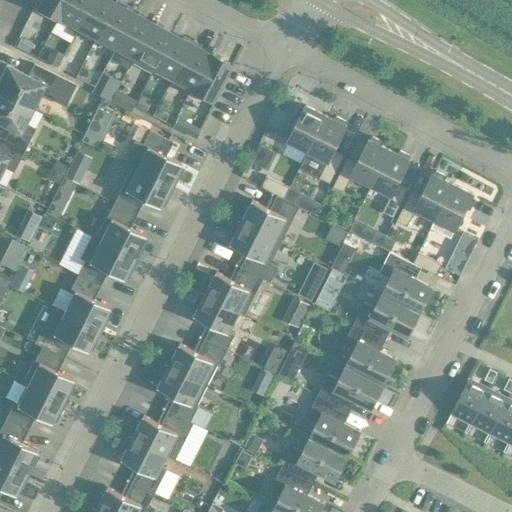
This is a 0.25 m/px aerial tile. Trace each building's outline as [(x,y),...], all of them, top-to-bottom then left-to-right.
[(54,22),(66,0),(40,0),(35,11),(54,22)] [(71,36),(90,0),(66,0),(54,22),(55,22),(57,18),(66,23),(64,32),(71,36)] [(107,0),(90,0),(71,36),(72,37),(76,28),(95,38),(113,3),(107,0)] [(113,3),(95,38),(114,48),(132,14),(113,3)] [(131,63),(151,24),(132,14),(114,48),(132,58),(129,62),(131,63)] [(151,24),(131,63),(150,73),(171,34),(151,24)] [(171,34),(150,73),(153,69),(171,79),(190,44),(171,34)] [(19,37),(14,47),(27,54),(31,47),(32,44),(19,37)] [(188,93),(209,54),(190,44),(171,79),(189,89),(187,93),(188,93)] [(48,53),(44,61),(56,67),(60,59),(48,53)] [(209,54),(188,93),(207,104),(228,65),(209,54)] [(66,64),(62,71),(74,77),(79,66),(68,60),(66,64)] [(5,65),(0,75),(0,93),(30,108),(38,93),(64,106),(74,85),(33,64),(27,76),(5,65)] [(79,66),(74,77),(86,83),(91,72),(79,66)] [(115,89),(108,101),(130,112),(133,107),(136,101),(115,89)] [(23,123),(30,108),(0,93),(0,123),(2,125),(0,128),(0,139),(23,150),(34,129),(23,123)] [(140,95),(134,106),(145,111),(151,100),(140,95)] [(307,151),(325,116),(305,105),(303,109),(299,107),(294,118),(297,120),(287,141),(307,151)] [(325,116),(307,151),(327,160),(318,178),(329,184),(341,160),(330,155),(345,126),(344,125),(346,122),(335,116),(333,120),(325,116)] [(176,117),(171,127),(195,138),(200,129),(176,117)] [(148,130),(130,167),(169,186),(172,178),(176,180),(181,169),(178,167),(179,165),(180,165),(180,164),(164,156),(171,142),(148,130)] [(351,175),(371,185),(388,150),(380,146),(382,142),(371,136),(369,140),(368,140),(353,169),(343,164),(331,187),(342,193),(351,175)] [(12,172),(23,150),(0,139),(0,168),(1,167),(12,172)] [(259,144),(250,161),(265,168),(273,151),(259,144)] [(388,150),(371,185),(390,195),(381,212),(392,218),(404,194),(394,189),(409,160),(408,159),(410,156),(398,150),(396,154),(388,150)] [(113,203),(135,214),(142,200),(158,208),(159,207),(158,207),(159,204),(163,206),(168,195),(165,194),(169,186),(130,167),(130,168),(113,203)] [(68,168),(63,177),(78,184),(82,175),(68,168)] [(415,209),(434,219),(452,184),(444,180),(446,176),(434,170),(432,174),(417,203),(407,198),(395,221),(406,227),(415,209)] [(289,187),(265,175),(260,186),(276,195),(283,198),(289,187)] [(452,184),(434,219),(443,223),(440,233),(450,238),(465,208),(468,210),(474,199),(470,197),(472,194),(452,184)] [(251,201),(247,208),(244,206),(238,220),(237,219),(236,220),(281,242),(299,207),(283,198),(276,195),(269,209),(251,200),(251,201)] [(50,202),(44,212),(57,219),(62,208),(50,202)] [(90,236),(133,258),(135,253),(138,254),(145,241),(142,239),(143,237),(144,236),(128,228),(135,214),(113,203),(106,217),(105,216),(94,238),(90,236)] [(385,234),(354,218),(348,230),(380,246),(385,234)] [(21,219),(14,235),(29,242),(36,227),(21,219)] [(281,242),(236,220),(236,221),(237,221),(230,234),(233,236),(230,243),(229,243),(229,244),(247,253),(240,266),(262,278),(269,282),(277,267),(270,263),(281,242)] [(462,231),(456,244),(470,251),(477,238),(462,231)] [(77,275),(99,286),(106,272),(122,280),(122,279),(123,276),(126,278),(133,264),(130,263),(133,258),(90,236),(78,259),(83,261),(77,275)] [(386,237),(381,246),(389,251),(394,241),(386,237)] [(342,272),(354,248),(342,242),(331,266),(342,272)] [(382,293),(419,312),(431,287),(415,279),(421,267),(412,263),(412,264),(389,252),(383,263),(394,269),(382,293)] [(412,263),(421,267),(436,275),(441,264),(418,252),(412,263)] [(200,291),(200,292),(244,314),(262,278),(240,266),(233,280),(229,278),(215,271),(214,273),(215,273),(211,280),(208,279),(202,291),(200,291)] [(325,280),(340,287),(346,276),(331,268),(325,280)] [(54,308),(97,329),(100,322),(104,323),(109,313),(106,311),(107,309),(108,308),(92,300),(99,286),(77,275),(69,290),(73,292),(62,312),(54,308)] [(12,276),(8,285),(22,292),(26,283),(12,276)] [(302,285),(298,294),(310,300),(315,291),(302,285)] [(244,314),(200,292),(199,292),(201,293),(194,306),(197,307),(194,315),(193,314),(193,316),(207,323),(211,325),(203,338),(226,350),(233,335),(228,332),(238,312),(244,315),(244,314)] [(353,323),(380,337),(385,325),(407,336),(419,312),(382,293),(374,308),(363,303),(353,323)] [(293,296),(287,308),(303,317),(310,305),(293,296)] [(97,329),(54,308),(43,329),(41,328),(33,343),(41,347),(63,358),(70,344),(86,352),(86,351),(87,348),(91,349),(96,339),(93,337),(97,329)] [(345,365),(383,383),(395,359),(374,348),(380,337),(353,323),(342,345),(353,350),(345,365)] [(164,363),(206,385),(217,364),(219,365),(226,350),(204,338),(197,352),(179,343),(178,344),(178,345),(175,351),(172,350),(165,363),(164,363)] [(56,372),(63,358),(41,347),(34,360),(33,360),(22,382),(60,402),(64,394),(68,396),(72,385),(69,383),(71,381),(72,380),(56,372)] [(196,406),(206,385),(164,363),(163,364),(164,365),(158,378),(161,380),(157,386),(156,387),(174,396),(167,410),(193,423),(193,422),(190,421),(197,407),(196,406)] [(282,365),(277,374),(292,381),(296,372),(282,365)] [(383,383),(345,365),(338,380),(327,375),(317,395),(343,409),(349,397),(371,408),(383,383)] [(489,368),(483,379),(491,383),(496,372),(489,368)] [(260,369),(255,380),(269,386),(274,375),(260,369)] [(510,393),(511,389),(511,380),(508,378),(503,389),(510,393)] [(487,390),(467,380),(446,423),(452,412),(469,421),(464,432),(466,433),(487,390)] [(60,402),(22,382),(21,383),(26,385),(16,405),(12,404),(5,419),(27,430),(34,416),(50,424),(50,423),(51,420),(54,421),(60,411),(56,409),(60,402)] [(485,443),(507,400),(487,390),(466,433),(472,422),(489,431),(483,442),(485,443)] [(343,409),(317,395),(306,416),(317,422),(309,437),(347,455),(359,431),(338,420),(343,409)] [(510,442),(511,437),(511,402),(507,400),(485,443),(486,443),(491,432),(508,441),(502,451),(504,452),(510,442)] [(142,416),(139,423),(136,422),(129,435),(128,434),(128,435),(175,459),(193,423),(167,410),(160,424),(142,415),(142,416)] [(0,461),(24,473),(28,466),(31,467),(37,457),(33,455),(35,452),(35,453),(36,452),(20,444),(27,430),(5,419),(0,427),(0,461)] [(121,450),(125,451),(121,458),(120,459),(138,468),(131,482),(154,493),(166,469),(160,466),(165,455),(174,460),(175,459),(128,435),(127,436),(128,436),(121,450)] [(281,467),(307,481),(313,469),(334,480),(347,455),(309,437),(302,452),(291,446),(281,467)] [(20,481),(24,473),(0,461),(0,488),(14,496),(14,495),(14,494),(15,492),(18,494),(24,483),(20,481)] [(307,481),(281,467),(270,488),(281,494),(273,509),(279,511),(318,511),(323,503),(302,492),(307,481)] [(91,507),(101,511),(144,511),(154,493),(131,482),(124,496),(106,487),(106,488),(103,495),(100,493),(93,507),(92,506),(91,507)]
